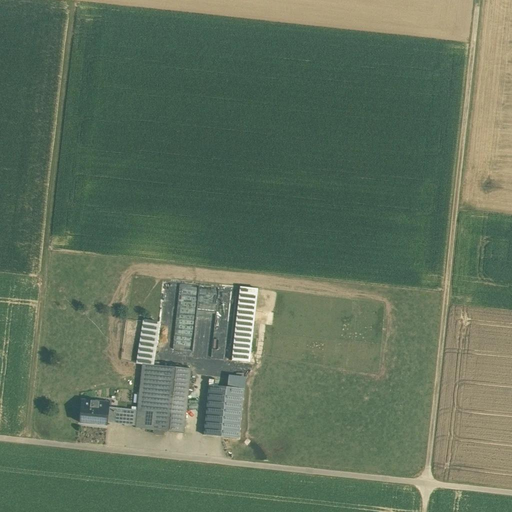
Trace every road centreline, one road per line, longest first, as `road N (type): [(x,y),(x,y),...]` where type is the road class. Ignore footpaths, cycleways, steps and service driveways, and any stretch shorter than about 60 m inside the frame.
road 1 (track): [(486,0),(430,511)]
road 2 (track): [(25,443),(71,9)]
road 3 (track): [(253,470),(511,495)]
